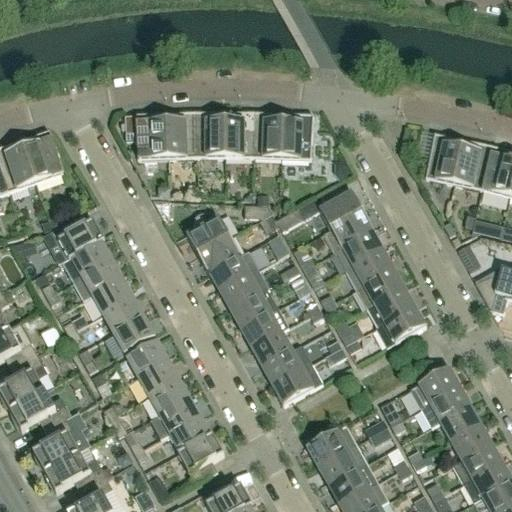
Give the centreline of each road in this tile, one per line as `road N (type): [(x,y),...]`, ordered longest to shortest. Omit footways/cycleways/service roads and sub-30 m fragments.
road 1 (residential): [(295,511),(66,105)]
road 2 (residential): [(473,343),(336,96)]
road 3 (residential): [(336,96),(180,88),(66,105)]
road 4 (residential): [(511,130),(336,96)]
